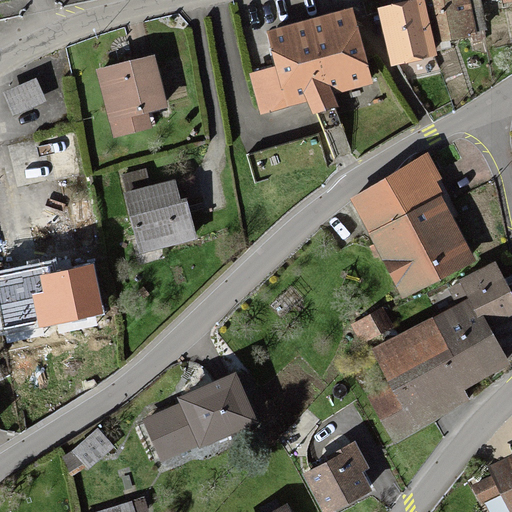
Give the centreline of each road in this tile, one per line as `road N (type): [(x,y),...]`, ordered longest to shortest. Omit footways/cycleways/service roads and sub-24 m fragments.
road 1 (residential): [(0,465),(21,446),(95,412),(319,205),(511,90)]
road 2 (residential): [(0,58),(47,35),(174,0)]
road 3 (residential): [(511,391),(406,511)]
